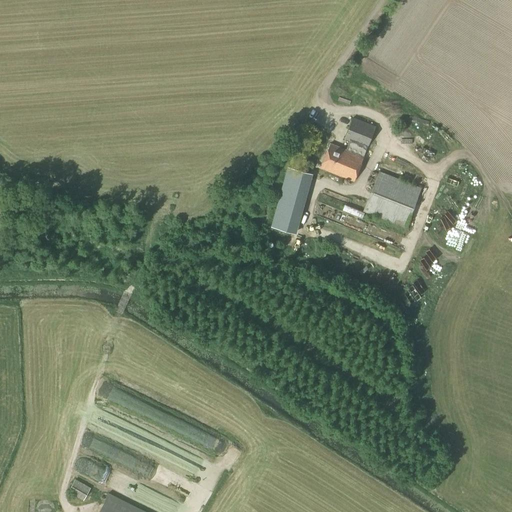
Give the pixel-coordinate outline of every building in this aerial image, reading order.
[(354,94),(356,101),(364,99),(362,92),(354,94)] [(354,181),(375,127),(353,118),(344,139),(349,141),(346,150),(330,144),(320,168),(354,181)] [(294,233),(311,174),(287,168),(271,227),(294,233)] [(405,228),(421,189),(379,172),(363,211),(405,228)] [(458,173),(457,177),(469,181),(470,176),(458,173)] [(503,218),(505,213),(502,208),(497,206),(498,203),(485,187),(481,196),(474,193),(465,218),(462,217),(459,225),(456,228),(459,232),(458,236),(467,239),(472,236),(475,225),(486,229),(489,227),(488,231),(494,239),(502,233),(505,225),(498,222),(503,218)] [(449,201),(453,194),(445,190),(442,195),(449,199),(445,206),(462,214),(465,209),(449,201)] [(444,221),(442,226),(454,231),(456,225),(444,221)] [(511,224),(503,253),(511,255),(511,224)] [(388,239),(390,228),(374,225),(372,236),(388,239)] [(473,240),(492,249),(496,240),(477,231),(473,240)] [(397,234),(395,240),(404,242),(406,235),(397,234)] [(468,264),(467,266),(475,270),(473,274),(484,279),(487,272),(468,264)] [(499,295),(504,278),(498,276),(493,293),(499,295)] [(84,500),(90,490),(74,481),(68,491),(84,500)] [(145,511),(109,494),(99,511),(145,511)]
